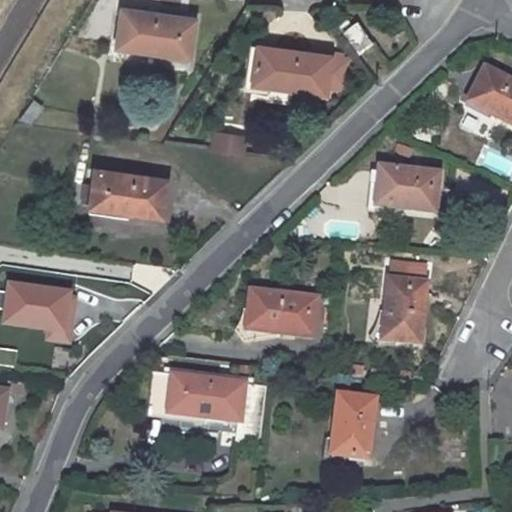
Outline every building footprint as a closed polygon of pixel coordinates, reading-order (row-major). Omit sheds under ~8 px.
[(116,46),(188,57),(193,19),(120,9),(116,46)] [(342,31),(358,51),(370,43),(355,22),(342,31)] [(257,45),(251,83),(324,93),(329,55),(257,45)] [(511,81),(484,67),(467,102),(511,124),(511,81)] [(32,103),(24,113),(33,119),(41,109),(32,103)] [(211,127),(207,148),(242,154),(245,133),(211,127)] [(374,204),(435,211),(438,172),(379,166),(374,204)] [(94,169),(89,207),(161,217),(167,180),(94,169)] [(381,339),(419,343),(425,283),(388,279),(381,339)] [(9,286),(3,323),(63,330),(68,293),(9,286)] [(317,297),(250,291),(245,330),(313,337),(317,297)] [(45,367),(50,350),(34,346),(29,363),(45,367)] [(0,364),(13,367),(16,351),(0,348),(0,364)] [(268,386),(171,376),(167,413),(236,421),(234,443),(260,447),(268,386)] [(330,454),(367,458),(375,398),(338,393),(330,454)]
